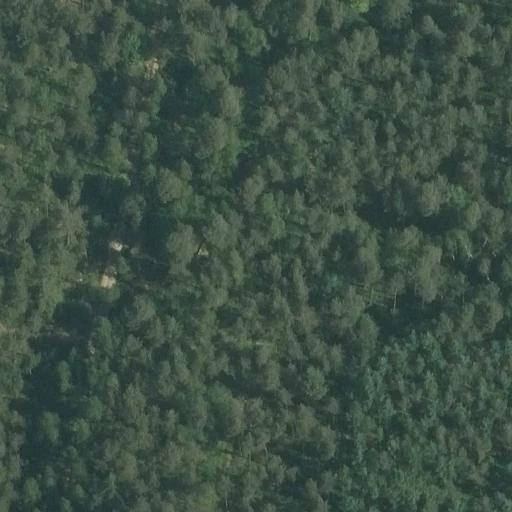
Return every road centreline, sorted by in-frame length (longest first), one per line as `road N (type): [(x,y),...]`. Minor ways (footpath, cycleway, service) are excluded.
road 1 (track): [(44,511),(142,0)]
road 2 (track): [(511,366),(0,323)]
